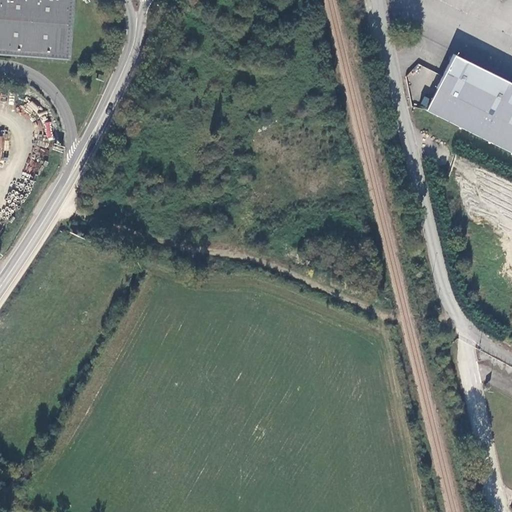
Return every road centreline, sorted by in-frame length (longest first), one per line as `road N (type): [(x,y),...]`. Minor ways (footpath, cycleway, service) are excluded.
road 1 (unclassified): [(376,0),(452,309),(511,357)]
road 2 (tertiary): [(75,160),(0,287)]
road 3 (tertiary): [(75,160),(136,32)]
road 4 (unclassified): [(0,64),(31,73),(58,96),(75,160)]
